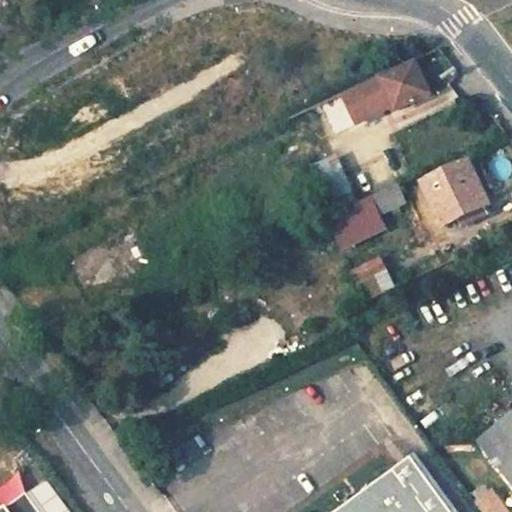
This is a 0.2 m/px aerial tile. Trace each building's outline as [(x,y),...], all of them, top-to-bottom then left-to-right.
[(433,93),(416,59),(347,91),(360,121),(396,104),(399,108),(433,93)] [(337,152),(313,163),(329,196),(353,185),(337,152)] [(470,158),(421,181),(442,225),(491,201),(470,158)] [(347,241),(387,222),(382,212),(407,200),(399,183),(344,208),(333,213),(347,241)] [(387,258),(355,270),(368,303),(399,290),(387,258)] [(116,357),(125,383),(146,376),(137,350),(116,357)] [(511,419),(473,452),(511,500),(511,419)] [(423,511),(405,486),(397,491),(381,467),(320,511),(423,511)] [(33,511),(23,498),(4,511),(33,511)] [(475,511),(474,511),(497,511),(489,501),(475,511)]
